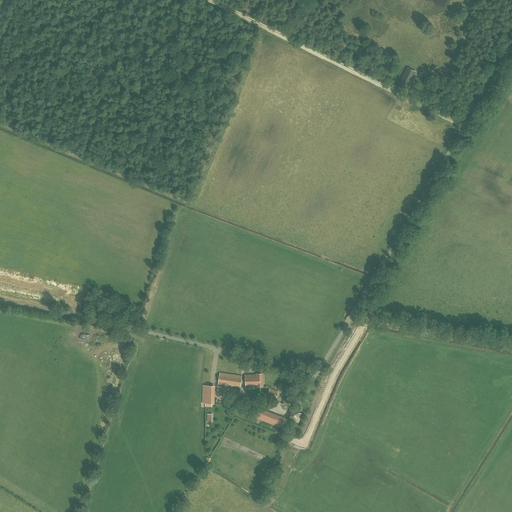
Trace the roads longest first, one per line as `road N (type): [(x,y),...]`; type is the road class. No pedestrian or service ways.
road 1 (unclassified): [(320,367),(0,299)]
road 2 (unclassified): [(351,317),(511,49)]
road 3 (track): [(465,127),(207,0)]
road 4 (unclassified): [(511,347),(351,317)]
